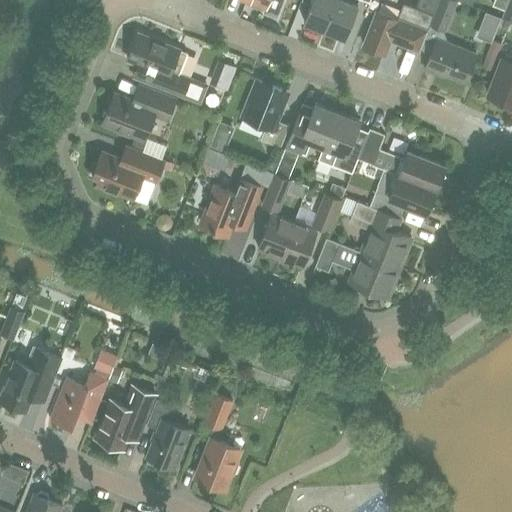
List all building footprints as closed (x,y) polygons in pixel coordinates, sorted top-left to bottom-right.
[(311,0),(303,21),(324,29),(335,0),(311,0)] [(344,37),(357,4),(347,0),(335,0),(324,29),(344,37)] [(444,29),(452,10),(455,0),(438,0),(433,13),(429,23),(444,29)] [(504,9),(507,0),(493,0),(492,4),(504,9)] [(511,0),(507,0),(504,9),(500,17),(511,21),(511,0)] [(429,23),(433,13),(403,1),(396,18),(376,10),(363,44),(384,53),(390,37),(419,49),(429,23)] [(157,85),(182,95),(189,77),(179,72),(187,51),(138,32),(128,56),(163,70),(157,85)] [(465,81),(476,53),(437,37),(424,68),(441,75),(442,72),(465,81)] [(511,55),(505,53),(503,58),(501,57),(487,93),(511,102),(511,55)] [(217,74),(232,76),(235,62),(219,60),(217,74)] [(240,115),(265,125),(260,138),(280,146),(289,124),(278,119),(286,99),(281,88),(255,78),(240,115)] [(102,121),(143,137),(153,113),(166,118),(174,98),(139,84),(133,99),(114,91),(102,121)] [(323,145),(337,110),(315,102),(311,110),(300,106),(284,145),(305,153),(310,140),(322,145),(323,145)] [(351,141),(359,119),(337,110),(323,145),(322,145),(317,158),(352,172),(357,157),(362,146),(351,141)] [(372,163),(397,173),(435,188),(444,165),(407,150),(404,157),(378,147),(384,133),(369,127),(362,146),(357,157),(372,163)] [(145,133),(144,144),(163,146),(164,136),(145,133)] [(216,161),(223,144),(206,138),(200,155),(216,161)] [(92,174),(98,176),(96,183),(133,198),(142,175),(155,181),(164,158),(141,149),(136,163),(101,149),(92,174)] [(262,203),(278,210),(291,178),(274,172),(262,203)] [(433,193),(435,188),(397,173),(392,187),(378,182),(369,205),(395,215),(400,201),(426,211),(433,193)] [(260,185),(241,178),(235,192),(214,184),(200,221),(212,226),(211,228),(227,235),(240,203),(251,208),(260,185)] [(314,219),(330,225),(341,198),(324,192),(314,219)] [(372,222),(360,251),(399,266),(411,237),(395,230),(401,217),(357,200),(352,211),(354,214),(372,222)] [(257,247),(280,255),(294,221),(271,212),(257,247)] [(302,264),(316,229),(294,221),(280,255),(302,264)] [(360,251),(339,242),(326,237),(315,264),(328,270),(333,256),(355,265),(348,280),(388,296),(399,266),(360,251)] [(12,336),(23,310),(11,306),(1,332),(12,336)] [(0,398),(26,409),(32,393),(45,397),(50,384),(61,356),(36,347),(29,364),(14,359),(0,395),(0,398)] [(117,353),(105,348),(96,368),(109,373),(117,353)] [(90,421),(108,377),(90,370),(84,383),(65,376),(49,418),(71,427),(76,415),(90,421)] [(138,436),(144,422),(155,393),(132,384),(124,404),(110,399),(96,436),(122,447),(128,432),(138,436)] [(221,427),(232,399),(215,393),(204,420),(221,427)] [(146,456),(148,457),(146,461),(159,466),(161,462),(174,467),(189,428),(165,418),(171,403),(156,397),(146,423),(157,428),(146,456)] [(238,463),(235,459),(239,447),(211,436),(196,476),(224,487),(230,472),(235,472),(238,463)] [(58,511),(62,504),(48,498),(47,492),(40,490),(36,493),(34,493),(26,511),(58,511)] [(394,511),(389,499),(371,507),(372,511),(394,511)]
